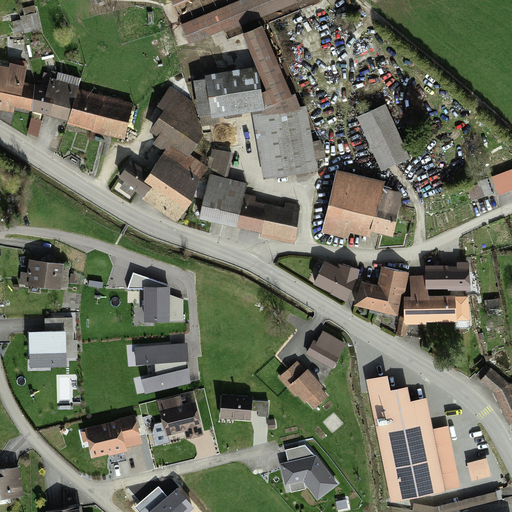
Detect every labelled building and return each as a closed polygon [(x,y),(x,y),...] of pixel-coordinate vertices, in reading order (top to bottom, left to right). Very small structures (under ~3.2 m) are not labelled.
[(170,0),(173,8),(193,0),(170,0)] [(292,0),(244,0),(180,26),(189,49),(295,6),(292,0)] [(35,9),(23,10),(24,20),(25,33),(37,31),(35,9)] [(25,33),(24,20),(11,22),(12,35),(25,33)] [(259,112),(251,113),(260,179),(314,171),(312,161),(322,159),(320,144),(310,146),(305,110),(297,111),(297,101),(265,28),(241,38),(254,71),(259,112)] [(0,85),(0,110),(9,112),(10,107),(28,110),(32,87),(21,85),(23,69),(7,66),(3,86),(0,85)] [(254,71),(204,78),(204,82),(210,119),(251,113),(259,112),(254,71)] [(58,76),(55,86),(75,91),(78,81),(58,76)] [(210,119),(204,82),(192,84),(197,121),(210,119)] [(66,124),(75,91),(55,86),(49,84),(47,90),(40,114),(39,117),(66,124)] [(32,87),(28,110),(40,114),(47,90),(32,87)] [(75,91),(66,124),(123,140),(132,107),(75,91)] [(384,108),(357,120),(379,171),(407,159),(384,108)] [(170,147),(186,158),(200,138),(163,113),(149,133),(157,139),(151,148),(164,157),(170,147)] [(149,178),(138,194),(174,218),(206,172),(186,158),(170,147),(164,157),(149,178)] [(208,177),(224,180),(229,154),(211,150),(207,170),(210,171),(208,177)] [(138,194),(149,178),(129,165),(119,180),(138,194)] [(511,170),(502,174),(507,189),(511,187),(511,170)] [(347,231),(368,235),(369,231),(378,190),(380,184),(336,174),(323,233),(345,238),(347,231)] [(208,177),(199,219),(234,227),(239,203),(243,185),(224,180),(208,177)] [(479,186),(483,197),(491,194),(486,181),(479,183),(479,186)] [(479,186),(467,190),(470,201),(483,197),(479,186)] [(399,195),(378,190),(369,231),(390,236),(399,195)] [(283,212),(239,203),(234,227),(292,239),(298,209),(284,206),(283,212)] [(66,267),(28,263),(26,276),(21,275),(20,286),(64,290),(66,267)] [(324,264),(312,285),(344,302),(357,276),(339,267),(337,271),(324,264)] [(424,284),(424,290),(467,290),(468,271),(446,271),(446,268),(424,268),(424,284)] [(359,285),(354,308),(397,316),(401,295),(403,295),(407,276),(380,271),(377,288),(359,285)] [(169,287),(168,287),(168,285),(133,273),(127,289),(144,289),(144,322),(170,322),(170,320),(183,320),(183,299),(169,295),(169,287)] [(424,290),(424,284),(411,283),(411,298),(403,297),(403,324),(455,324),(455,298),(424,298),(424,290)] [(467,298),(455,298),(455,324),(455,328),(467,328),(467,298)] [(494,301),(484,303),(485,312),(495,310),(494,301)] [(44,332),(29,332),(29,368),(66,367),(66,358),(77,358),(77,341),(73,341),(73,318),(44,318),(44,332)] [(324,331),(316,344),(338,356),(342,358),(345,353),(341,351),(346,343),(324,331)] [(312,342),(305,355),(331,370),(338,356),(316,344),(312,342)] [(155,376),(141,380),(145,394),(190,383),(189,368),(187,369),(187,362),(188,361),(187,343),(134,347),(136,366),(154,364),(155,376)] [(297,361),(278,377),(295,397),(297,395),(304,404),(307,401),(313,409),(328,397),(321,388),(323,387),(308,369),(306,371),(297,361)] [(480,382),(493,394),(508,425),(511,422),(511,391),(510,386),(490,371),(480,382)] [(385,377),(365,381),(390,505),(443,495),(424,400),(408,404),(405,390),(389,394),(385,377)] [(180,396),(157,401),(162,422),(154,424),(152,434),(155,446),(170,442),(168,436),(184,432),(186,439),(204,435),(195,402),(182,405),(180,396)] [(221,397),(220,420),(248,421),(249,411),(249,402),(249,398),(221,397)] [(249,402),(249,411),(258,411),(258,415),(266,415),(266,403),(249,402)] [(118,420),(85,428),(85,430),(80,431),(83,443),(87,442),(92,458),(108,454),(109,456),(127,452),(126,448),(142,444),(135,415),(118,419),(118,420)] [(288,462),(280,464),(285,485),(289,484),(291,492),(305,489),(303,482),(317,500),(338,485),(316,455),(314,456),(305,445),(285,450),(288,462)] [(470,465),(456,467),(459,488),(473,485),(470,465)] [(0,499),(19,497),(16,471),(0,472),(0,499)]
